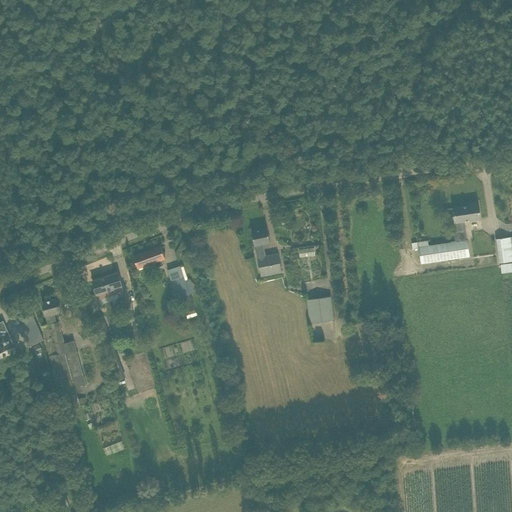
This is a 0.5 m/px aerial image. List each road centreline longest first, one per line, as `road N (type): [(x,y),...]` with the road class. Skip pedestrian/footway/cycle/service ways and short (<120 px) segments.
road 1 (unclassified): [(0,287),(191,214),(327,185),(511,160)]
road 2 (track): [(428,42),(201,197),(191,214)]
road 3 (track): [(496,0),(428,42),(405,174)]
road 4 (track): [(0,103),(139,0)]
